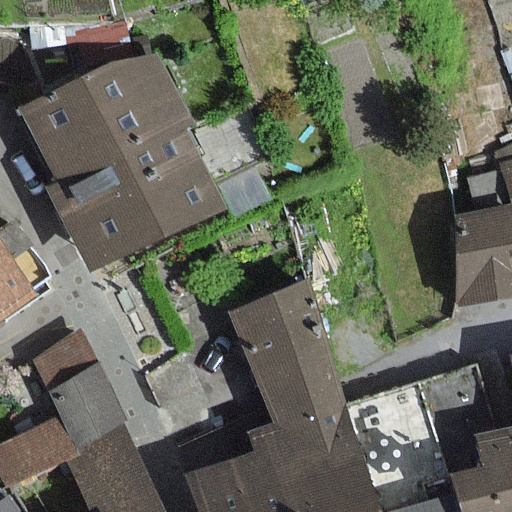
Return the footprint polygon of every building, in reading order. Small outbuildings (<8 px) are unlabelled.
[(157,50),(38,110),(74,181),(61,187),(90,245),(101,266),(223,204),(184,128),(194,123),(157,50)] [(470,302),(511,292),(511,205),(482,212),(451,219),(456,245),(470,302)] [(0,321),(10,315),(33,300),(4,255),(0,248),(0,321)] [(242,333),(274,412),(279,423),(349,396),(345,385),(307,282),(234,312),(242,333)] [(83,453),(126,433),(80,334),(37,354),(83,453)] [(494,463),(485,431),(491,429),(478,377),(475,365),(349,396),(378,511),(461,511),(452,474),(494,463)] [(276,511),(378,511),(349,396),(279,423),(267,427),(256,431),(261,449),(276,511)] [(494,463),(452,474),(461,511),(511,511),(511,424),(508,425),(491,429),(485,431),(494,463)] [(69,460),(93,511),(162,511),(126,433),(83,453),(69,460)] [(206,511),(276,511),(261,449),(214,464),(190,472),(206,511)] [(14,511),(4,495),(0,497),(0,511),(14,511)]
